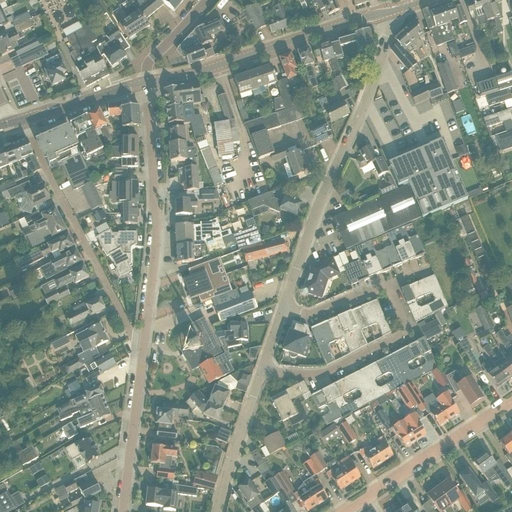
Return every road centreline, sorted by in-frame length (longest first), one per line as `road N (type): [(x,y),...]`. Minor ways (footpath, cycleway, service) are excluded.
road 1 (residential): [(283,305),(360,111),(389,12)]
road 2 (residential): [(141,355),(155,225),(144,82)]
road 3 (residential): [(22,120),(141,355)]
road 4 (tertiary): [(144,82),(389,12)]
road 5 (residential): [(262,369),(327,371),(400,335),(405,323),(389,288)]
road 6 (unclassified): [(347,511),(511,402)]
road 7 (residential): [(121,511),(141,355)]
road 8 (residential): [(217,511),(262,369)]
road 9 (tertiary): [(22,120),(144,82)]
